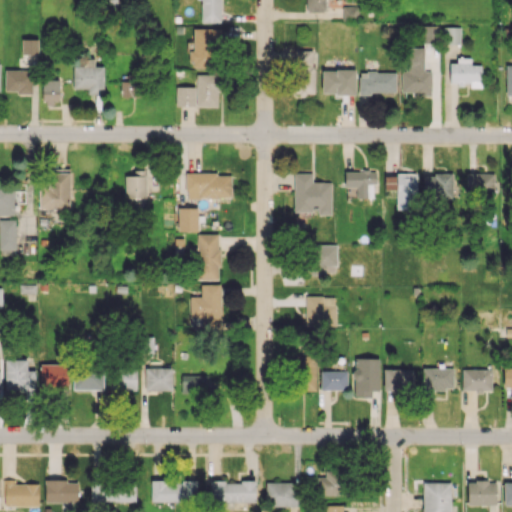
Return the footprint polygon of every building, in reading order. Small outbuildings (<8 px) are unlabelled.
[(220,0),(200,0),(201,22),(221,22),(220,0)] [(305,0),(306,11),(325,10),(324,0),(305,0)] [(342,20),(357,20),(358,6),(343,5),(342,20)] [(438,25),(422,25),(422,43),(438,42),(438,25)] [(460,26),(443,27),(443,44),(460,44),(460,26)] [(193,29),(193,51),(190,52),(191,66),(220,65),(219,28),(193,29)] [(37,60),(38,39),(22,38),(21,60),(37,60)] [(424,47),(405,48),(405,70),(401,70),(401,91),(418,91),(418,95),(431,95),(431,71),(424,71),(424,47)] [(313,49),(293,50),(294,94),(315,93),(313,49)] [(450,63),(450,84),(470,84),(470,87),(481,87),(482,65),(470,64),(470,57),(456,57),(456,63),(450,63)] [(104,66),(94,66),(94,61),(73,61),(73,88),(88,88),(87,94),(103,94),(104,66)] [(4,92),(32,93),(33,70),(5,69),(4,92)] [(355,69),(322,69),(322,94),(355,94),(355,69)] [(396,93),(395,71),(358,71),(359,93),(396,93)] [(121,96),(138,97),(138,74),(127,74),(127,76),(121,76),(121,96)] [(176,86),(175,106),(217,106),(217,74),(196,74),(196,87),(176,86)] [(59,80),(42,79),(42,102),(59,103),(59,80)] [(125,198),(145,197),(145,170),(133,170),(133,175),(124,176),(125,198)] [(344,187),(356,186),(356,198),(374,197),(374,171),(344,171),(344,187)] [(39,208),(69,209),(70,173),(47,172),(47,187),(39,187),(39,208)] [(396,209),(417,209),(416,172),(396,173),(396,209)] [(494,172),(465,173),(466,195),(495,194),(494,172)] [(185,173),(186,198),(231,197),(230,173),(185,173)] [(331,214),(330,181),(312,182),(312,173),(293,173),(294,211),(317,211),(317,214),(331,214)] [(423,174),(424,198),(453,198),(452,174),(423,174)] [(384,175),(384,189),(395,189),(396,175),(384,175)] [(15,219),(0,218),(0,214),(14,214),(14,189),(0,188),(0,254),(15,255),(15,219)] [(197,231),(197,208),(178,207),(177,231),(197,231)] [(219,234),(197,233),(196,279),(218,279),(219,234)] [(336,245),(309,245),(308,274),(336,274),(336,245)] [(189,296),(189,326),(220,327),(221,284),(201,284),(200,296),(189,296)] [(335,296),(305,296),(305,325),(335,325),(335,296)] [(316,390),(315,355),(295,355),(296,390),(316,390)] [(377,390),(378,358),(353,357),(352,396),(371,396),(371,390),(377,390)] [(27,359),(5,359),(4,390),(25,390),(25,398),(35,398),(35,370),(27,370),(27,359)] [(67,387),(68,364),(40,363),(40,386),(67,387)] [(102,390),(103,366),(73,366),(73,389),(102,390)] [(136,390),(136,368),(112,367),(112,389),(136,390)] [(171,390),(171,367),(144,368),(145,390),(171,390)] [(422,367),(422,389),(453,390),(453,368),(422,367)] [(503,389),(511,388),(511,367),(503,367),(503,389)] [(383,368),(383,390),(413,391),(414,369),(383,368)] [(492,390),(491,369),(461,369),(462,391),(492,390)] [(347,389),(346,370),(320,371),(320,390),(347,389)] [(181,394),(206,394),(206,375),(181,375),(181,394)] [(342,495),(343,469),(325,469),(324,476),(317,476),(316,494),(342,495)] [(38,505),(39,484),(14,483),(14,479),(4,479),(4,505),(38,505)] [(135,480),(90,479),(90,501),(135,502),(135,480)] [(78,480),(45,480),(44,502),(78,502),(78,480)] [(151,501),(196,501),(197,480),(151,480),(151,501)] [(255,502),(255,481),(210,480),(210,501),(255,502)] [(266,481),(265,505),(291,506),(292,482),(266,481)] [(467,504),(496,504),(496,481),(467,481),(467,504)] [(511,504),(511,481),(503,481),(503,505),(511,504)] [(449,511),(450,482),(423,482),(422,511),(449,511)]
